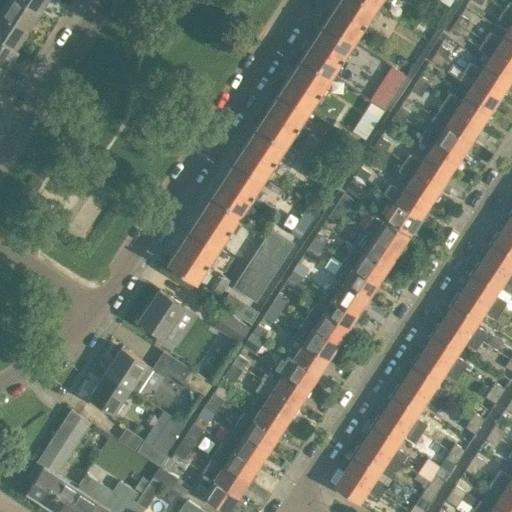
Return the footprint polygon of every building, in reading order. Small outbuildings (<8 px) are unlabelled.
[(39,10),(23,0),(0,0),(0,11),(27,29),(39,10)] [(45,0),(23,0),(39,10),(45,0)] [(368,0),(336,0),(324,20),(354,39),(376,5),(368,0)] [(511,1),(509,0),(508,0),(503,9),(511,14),(511,1)] [(511,14),(503,9),(497,17),(511,26),(506,33),(511,36),(511,14)] [(0,39),(14,48),(27,29),(0,11),(0,39)] [(459,13),(455,20),(465,27),(470,19),(459,13)] [(324,20),(301,54),(331,74),(354,39),(324,20)] [(460,34),(465,27),(455,20),(450,27),(460,34)] [(511,36),(506,33),(502,39),(489,30),(483,39),(511,57),(511,36)] [(0,65),(2,67),(14,48),(0,39),(0,65)] [(511,57),(483,39),(477,47),(483,51),(478,58),(486,63),(511,80),(511,79),(511,57)] [(440,43),(435,51),(445,58),(450,50),(440,43)] [(440,65),(445,58),(435,51),(430,58),(440,65)] [(301,54),(279,89),(309,108),(331,74),(301,54)] [(511,80),(486,63),(482,69),(469,60),(463,69),(500,94),(505,86),(508,86),(511,80)] [(367,136),(408,73),(394,64),(352,127),(367,136)] [(495,101),(500,94),(463,69),(457,78),(471,87),(467,93),(492,110),(497,103),(495,101)] [(420,74),(415,81),(425,88),(430,80),(420,74)] [(420,95),(425,88),(415,81),(410,88),(420,95)] [(279,89),(256,123),(286,143),(309,108),(279,89)] [(492,110),(467,93),(463,100),(449,91),(443,100),(480,124),(485,117),(488,117),(492,110)] [(475,131),(480,124),(443,100),(437,108),(451,117),(446,124),(472,140),(477,134),(475,131)] [(400,104),(395,112),(405,118),(410,111),(400,104)] [(395,112),(390,119),(401,126),(405,118),(395,112)] [(472,140),(446,124),(442,130),(429,121),(423,130),(460,154),(465,147),(468,147),(472,140)] [(256,123),(234,157),(264,177),(286,143),(256,123)] [(456,162),(460,154),(423,130),(417,139),(431,148),(427,154),(453,171),(457,164),(456,162)] [(298,148),(309,155),(319,138),(308,131),(298,148)] [(380,135),(375,142),(385,149),(390,141),(380,135)] [(381,156),(385,149),(375,142),(370,149),(381,156)] [(453,171),(427,154),(423,161),(409,152),(403,160),(441,185),(445,177),(448,178),(453,171)] [(234,157),(212,192),(241,211),(264,177),(234,157)] [(436,192),(441,185),(403,160),(397,170),(411,178),(406,184),(433,201),(437,195),(436,192)] [(360,165),(356,172),(365,179),(370,172),(360,165)] [(365,179),(356,172),(345,188),(354,195),(365,179)] [(433,201),(406,184),(402,191),(389,182),(383,191),(421,215),(426,208),(428,208),(433,201)] [(410,231),(421,215),(383,191),(377,200),(391,209),(386,216),(410,231)] [(241,211),(212,192),(189,226),(219,245),(241,211)] [(353,198),(343,192),(332,208),(342,215),(353,198)] [(299,216),(309,222),(317,209),(307,203),(299,216)] [(337,221),(342,215),(332,208),(328,215),(337,221)] [(508,218),(503,225),(511,231),(511,209),(506,215),(508,218)] [(362,228),(366,231),(397,251),(408,235),(373,212),(362,228)] [(301,235),(309,222),(299,216),(291,229),(301,235)] [(511,231),(503,225),(498,233),(495,233),(491,239),(511,253),(511,231)] [(197,280),(219,245),(189,226),(167,260),(197,280)] [(271,227),(243,269),(255,277),(244,293),(255,300),(294,242),(271,227)] [(362,228),(352,244),(363,251),(389,269),(393,262),(392,260),(397,251),(366,231),(362,228)] [(317,231),(312,239),(322,245),(327,237),(317,231)] [(318,252),(322,245),(312,239),(308,246),(318,252)] [(483,256),(511,275),(511,253),(491,239),(486,246),(488,248),(483,256)] [(389,269),(363,251),(352,244),(343,259),(378,282),(382,275),(385,275),(389,269)] [(511,275),(483,256),(478,263),(475,263),(471,270),(498,288),(504,279),(511,284),(511,275)] [(373,289),(378,282),(343,259),(333,274),(343,281),(370,298),(374,292),(373,289)] [(297,261),(292,269),(302,276),(307,268),(297,261)] [(232,285),(244,293),(255,277),(243,269),(232,285)] [(298,282),(302,276),(292,269),(288,276),(298,282)] [(468,279),(463,286),(494,307),(500,311),(506,301),(494,293),(498,288),(471,270),(466,276),(468,279)] [(229,278),(219,272),(209,288),(212,290),(216,291),(221,291),(229,278)] [(326,291),(327,292),(358,312),(363,305),(365,305),(370,298),(343,281),(338,289),(331,284),(326,291)] [(500,311),(494,307),(463,286),(458,294),(455,294),(451,300),(478,318),(483,310),(495,318),(500,311)] [(159,288),(138,320),(163,337),(165,335),(172,340),(180,329),(171,323),(184,304),(159,288)] [(221,303),(236,313),(244,301),(228,291),(221,303)] [(358,312),(327,292),(326,291),(323,296),(320,294),(314,304),(313,303),(312,305),(349,329),(354,323),(352,320),(358,312)] [(272,300),(282,307),(287,298),(277,292),(272,300)] [(282,307),(272,300),(262,315),(273,321),(282,307)] [(448,309),(443,317),(480,341),(487,331),(475,323),(478,318),(451,300),(446,307),(448,309)] [(258,311),(244,301),(236,313),(251,323),(258,312),(258,311)] [(302,320),(307,323),(337,343),(342,336),(345,336),(349,329),(312,305),(302,320)] [(213,325),(239,342),(249,326),(223,309),(213,325)] [(435,324),(431,331),(458,349),(464,340),(476,348),(480,341),(443,317),(438,324),(435,324)] [(333,351),(337,343),(307,323),(302,320),(298,326),(309,333),(303,342),(329,360),(334,353),(333,351)] [(257,323),(252,330),(262,337),(267,328),(257,323)] [(258,343),(262,337),(252,330),(248,337),(258,343)] [(466,362),(454,354),(458,349),(431,331),(426,337),(428,340),(423,347),(460,372),(466,362)] [(291,347),(287,353),(317,374),(322,366),(325,366),(329,360),(303,342),(292,334),(287,344),(291,347)] [(105,371),(128,386),(136,392),(152,367),(151,366),(121,346),(105,371)] [(411,361),(438,379),(443,370),(456,378),(460,372),(423,347),(418,355),(415,355),(411,361)] [(160,352),(151,366),(152,367),(164,375),(167,371),(182,380),(182,379),(204,393),(212,381),(168,352),(163,349),(160,352)] [(237,353),(232,361),(242,368),(247,359),(237,353)] [(313,381),(317,374),(287,353),(282,360),(289,364),(283,373),(309,390),(314,384),(313,381)] [(232,383),(242,368),(232,361),(222,377),(232,383)] [(403,378),(434,398),(440,402),(446,392),(434,384),(438,379),(411,361),(406,368),(408,370),(403,378)] [(128,386),(105,371),(89,395),(112,411),(128,386)] [(283,373),(278,380),(265,371),(260,378),(261,379),(261,380),(297,404),(302,397),(305,397),(309,390),(283,373)] [(440,402),(434,398),(403,378),(398,385),(395,385),(391,392),(417,409),(423,401),(435,409),(440,402)] [(292,412),(297,404),(261,380),(254,389),(267,398),(263,403),(289,421),(294,414),(292,412)] [(494,380),(488,390),(498,397),(504,387),(494,380)] [(218,383),(213,391),(223,397),(228,389),(218,383)] [(498,397),(488,390),(485,396),(494,402),(498,397)] [(223,398),(223,397),(213,391),(202,407),(213,413),(223,398)] [(383,408),(414,429),(420,433),(427,423),(414,414),(417,409),(391,392),(386,399),(388,401),(383,408)] [(243,411),(247,414),(278,434),(282,427),(285,427),(289,421),(263,403),(258,411),(251,407),(247,413),(243,411)] [(58,511),(75,485),(55,472),(90,420),(70,407),(35,459),(43,464),(26,489),(58,511)] [(202,407),(192,422),(203,429),(213,413),(202,407)] [(420,433),(414,429),(383,408),(378,416),(375,416),(371,422),(397,440),(403,431),(416,439),(420,433)] [(273,442),(278,434),(247,414),(243,411),(233,427),(270,451),(274,444),(273,442)] [(474,411),(468,421),(478,427),(484,418),(474,411)] [(478,427),(468,421),(464,426),(474,433),(478,427)] [(198,435),(203,429),(192,422),(188,428),(183,436),(194,443),(198,435)] [(368,431),(363,439),(400,463),(407,453),(394,445),(397,440),(371,422),(366,429),(368,431)] [(494,423),(489,430),(500,437),(505,430),(494,423)] [(223,442),(227,444),(258,465),(263,457),(265,457),(270,451),(233,427),(223,442)] [(128,428),(119,442),(156,465),(157,464),(162,467),(170,456),(128,428)] [(489,430),(485,437),(495,445),(500,437),(489,430)] [(194,443),(183,436),(173,452),(183,459),(194,443)] [(355,446),(351,453),(377,470),(378,469),(391,477),(400,463),(363,439),(358,446),(355,446)] [(253,472),(258,465),(227,444),(223,442),(221,441),(211,456),(223,464),(250,481),(254,475),(253,472)] [(454,442),(448,451),(458,458),(464,449),(454,442)] [(455,463),(458,458),(448,451),(444,456),(446,457),(454,463),(455,463)] [(170,456),(162,467),(177,477),(187,461),(183,459),(173,452),(170,456)] [(387,484),(374,475),(377,470),(351,453),(346,460),(348,462),(343,469),(380,494),(387,484)] [(474,453),(469,460),(480,467),(485,460),(474,453)] [(469,460),(465,468),(476,475),(480,467),(469,460)] [(155,478),(162,467),(157,464),(156,465),(158,466),(135,502),(144,508),(145,509),(162,483),(155,478)] [(202,471),(207,475),(238,495),(243,488),(245,488),(250,481),(223,464),(218,472),(206,464),(202,471)] [(433,473),(428,482),(438,488),(449,471),(437,464),(432,472),(433,473)] [(183,496),(190,485),(177,477),(162,467),(155,478),(162,483),(183,496)] [(511,473),(511,476),(498,468),(492,479),(497,483),(511,492),(511,473)] [(380,494),(343,469),(332,485),(357,502),(363,493),(376,501),(380,494)] [(227,511),(238,495),(207,475),(202,471),(191,487),(227,511)] [(83,475),(75,485),(58,511),(60,511),(105,511),(106,511),(108,511),(141,511),(144,508),(135,502),(130,499),(135,492),(117,479),(109,492),(83,475)] [(473,511),(507,511),(493,502),(495,499),(459,476),(454,483),(465,491),(460,498),(473,507),(471,510),(473,511)] [(511,511),(511,492),(497,483),(492,479),(488,485),(499,493),(495,499),(493,502),(507,511),(511,511)] [(429,502),(438,488),(428,482),(419,495),(429,502)] [(454,483),(450,491),(460,498),(465,491),(454,483)] [(456,505),(460,498),(450,491),(445,498),(456,505)] [(207,511),(186,498),(184,501),(176,511),(207,511)] [(414,503),(407,511),(422,511),(424,509),(414,503)]
